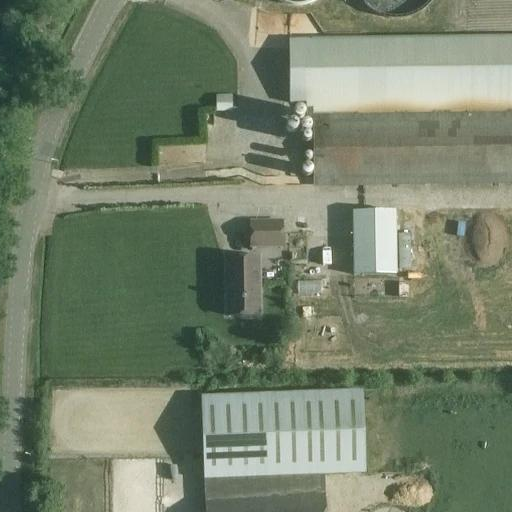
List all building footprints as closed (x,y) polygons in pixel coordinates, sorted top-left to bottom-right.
[(313,126),(313,130),(314,188),(511,186),(511,41),(292,44),(293,108),(304,107),(305,126),(313,126)] [(231,98),(231,114),(249,114),(249,98),(231,98)] [(352,216),(352,263),(352,279),(395,279),(394,215),(352,216)] [(475,223),(483,260),(511,253),(511,240),(507,216),(475,223)] [(283,220),(255,221),(252,221),(253,248),(284,247),(283,220)] [(253,275),(253,260),(227,260),(228,317),(259,317),(259,275),(253,275)] [(205,481),(224,480),(225,501),(206,503),(206,511),(326,511),(324,477),(366,475),(363,393),(201,399),(205,481)]
